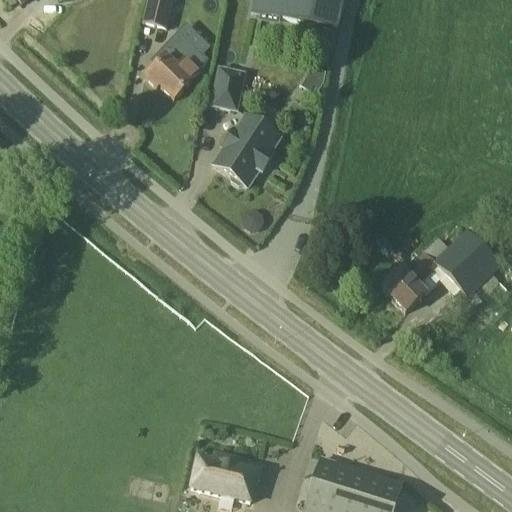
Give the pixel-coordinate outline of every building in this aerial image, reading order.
[(28,0),(11,0),(20,8),(28,0)] [(150,0),(145,28),(168,33),(175,0),(150,0)] [(258,0),(255,17),(337,35),(344,0),(258,0)] [(199,78),(183,63),(175,72),(165,61),(145,81),(156,92),(159,89),(173,104),(199,78)] [(245,78),(220,73),(212,110),(238,115),(245,78)] [(279,142),(246,120),(235,136),(233,134),(222,151),(224,153),(213,170),(246,192),(258,174),(262,177),(272,161),(268,159),(279,142)] [(447,251),(432,266),(437,271),(466,302),(500,270),(466,234),(447,251)] [(418,290),(437,271),(432,266),(422,256),(414,264),(418,268),(408,278),(401,272),(380,292),(404,317),(425,297),(418,290)] [(190,493),(250,507),(257,476),(237,471),(239,463),(214,457),(213,465),(197,461),(190,493)] [(395,511),(401,494),(403,487),(320,462),(303,511),(395,511)]
